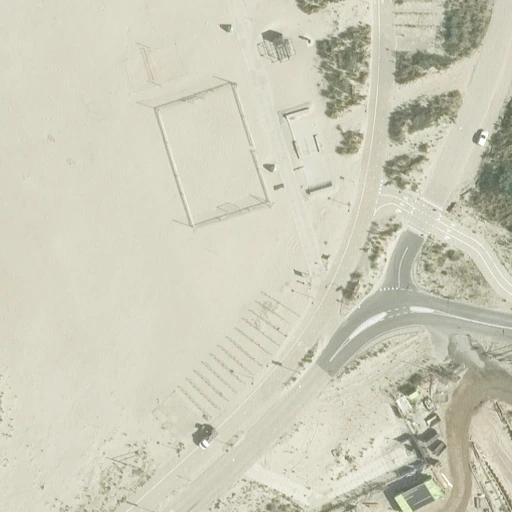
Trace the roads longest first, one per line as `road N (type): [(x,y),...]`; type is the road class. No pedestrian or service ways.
road 1 (unclassified): [(397,311),(400,262),(460,144),(509,0)]
road 2 (unclassified): [(183,511),(356,332),(397,311)]
